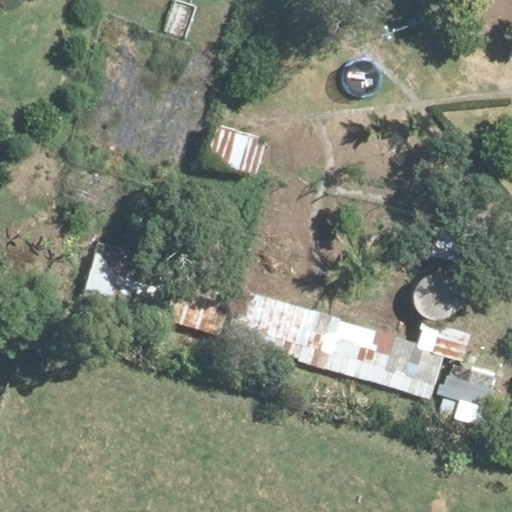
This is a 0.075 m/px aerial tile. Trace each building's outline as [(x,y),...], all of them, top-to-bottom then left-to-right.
[(278,136),(219,121),(209,161),(268,176),(278,136)] [(132,188),(67,169),(56,206),(121,225),(132,188)] [(164,320),(180,270),(97,243),(81,293),(164,320)] [(224,339),(240,289),(180,270),(164,320),(224,339)] [(240,289),(224,339),(485,423),(501,373),(466,361),(475,334),(421,317),(413,344),(240,289)]
